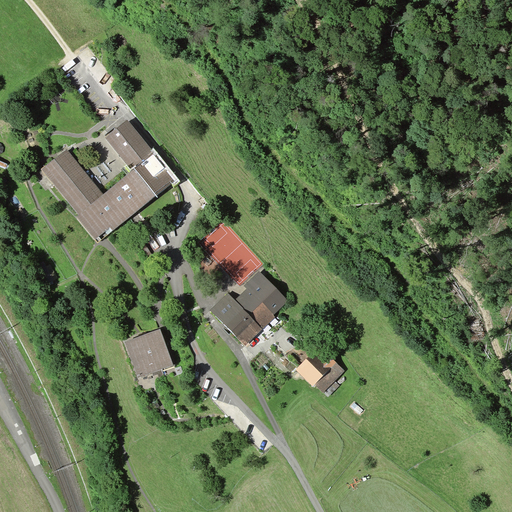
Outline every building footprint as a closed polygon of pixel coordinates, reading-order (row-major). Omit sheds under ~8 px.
[(176,179),(128,119),(105,137),(132,170),(104,194),(67,149),(41,169),(79,215),(76,217),(95,240),(111,227),(113,230),(176,179)] [(98,243),(113,230),(111,227),(95,240),(98,243)] [(288,301),(259,271),(244,285),(247,288),(235,300),(228,293),(211,310),(232,332),(249,315),(263,329),(276,317),(273,315),(288,301)] [(249,315),(232,332),(245,346),(263,329),(249,315)] [(163,328),(125,341),(138,378),(176,365),(163,328)] [(318,346),(296,370),(313,386),(315,384),(323,393),(335,381),(344,371),(318,346)] [(339,386),(335,381),(323,393),(328,397),(339,386)]
